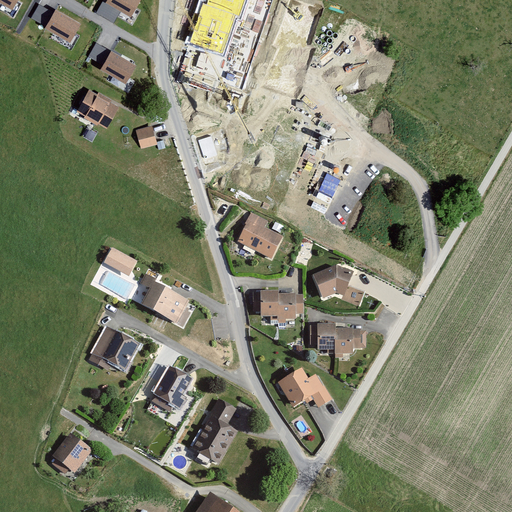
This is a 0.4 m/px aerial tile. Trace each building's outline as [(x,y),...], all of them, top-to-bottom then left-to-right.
[(18,0),(0,0),(0,6),(11,13),(18,0)] [(138,0),(104,0),(113,5),(130,15),(138,0)] [(239,58),(260,13),(266,15),(272,0),(202,0),(196,12),(208,18),(198,40),(239,58)] [(46,6),(40,2),(32,16),(45,24),(53,10),(46,6)] [(83,22),(58,7),(43,31),(69,46),(83,22)] [(196,43),(173,33),(171,60),(185,67),(196,43)] [(105,45),(97,40),(89,54),(102,62),(110,48),(105,45)] [(140,61),(115,46),(101,70),(126,85),(140,61)] [(78,110),(108,126),(119,105),(120,104),(89,88),(78,110)] [(142,148),(159,143),(153,125),(136,130),(142,148)] [(268,223),(250,214),(236,243),(273,261),(285,237),(266,228),(268,223)] [(137,266),(111,252),(105,264),(130,278),(137,266)] [(357,274),(337,264),(313,274),(323,298),(338,292),(347,296),(354,281),(357,274)] [(194,298),(150,273),(144,283),(151,287),(142,303),(178,324),(194,298)] [(263,293),(255,293),(255,313),(263,313),(263,315),(274,315),(274,322),(286,322),(286,315),(297,315),(297,311),(303,311),(303,296),(297,296),(297,293),(281,293),(281,290),(263,290),(263,293)] [(352,333),(352,328),(340,329),(339,323),(320,324),(320,326),(311,327),(312,348),(320,347),(320,350),(336,349),(337,354),(356,353),(355,348),(366,348),(366,333),(352,333)] [(115,333),(105,328),(89,359),(109,370),(113,361),(127,368),(141,341),(118,329),(115,333)] [(187,372),(171,364),(151,400),(172,411),(176,404),(182,407),(188,396),(184,393),(194,376),(187,372)] [(310,378),(303,367),(277,384),(293,408),(312,396),(319,407),(333,398),(317,374),(310,378)] [(237,409),(217,397),(208,413),(211,415),(193,448),(220,463),(237,432),(233,429),(235,426),(230,423),(237,409)] [(95,449),(72,432),(55,455),(78,472),(95,449)] [(240,511),(212,492),(197,511),(240,511)]
